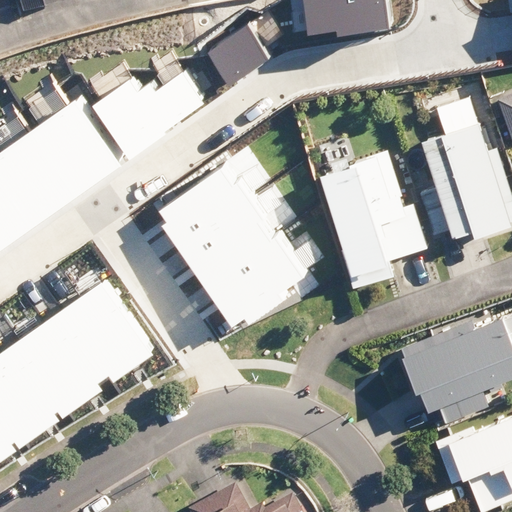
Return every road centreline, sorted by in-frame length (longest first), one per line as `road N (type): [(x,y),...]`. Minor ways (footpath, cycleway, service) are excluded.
road 1 (residential): [(100,209),(287,73),(446,50)]
road 2 (residential): [(235,405),(100,209)]
road 3 (residential): [(38,511),(196,411),(235,405)]
road 4 (residential): [(235,405),(273,407),(344,434),(384,511)]
road 5 (residential): [(100,209),(0,278)]
